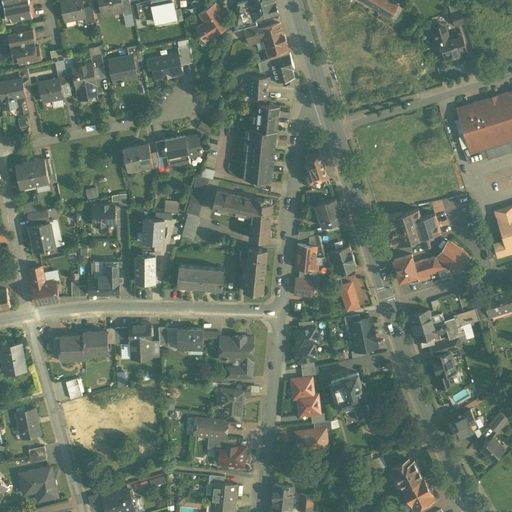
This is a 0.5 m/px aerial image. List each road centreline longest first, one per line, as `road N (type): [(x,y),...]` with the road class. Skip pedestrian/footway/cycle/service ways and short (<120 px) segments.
road 1 (residential): [(30,313),(84,305),(278,310)]
road 2 (tertiary): [(391,302),(437,436),(479,511)]
road 3 (residential): [(322,96),(303,117),(278,310)]
road 4 (residential): [(87,511),(30,313)]
road 5 (residential): [(278,310),(260,511)]
road 6 (residential): [(0,152),(186,111)]
road 7 (residential): [(333,127),(511,70)]
road 8 (tertiary): [(333,127),(391,302)]
road 9 (residential): [(0,163),(30,313)]
road 10 (residential): [(391,302),(511,269)]
